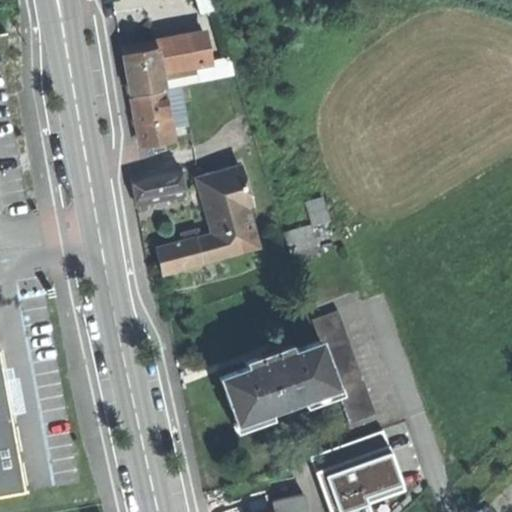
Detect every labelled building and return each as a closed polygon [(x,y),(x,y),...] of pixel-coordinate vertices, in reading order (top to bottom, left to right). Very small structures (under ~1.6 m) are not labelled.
[(138,42),(140,51),(157,48),(161,70),(195,65),(190,35),(187,16),(152,22),(155,39),(138,42)] [(205,33),(190,35),(195,65),(210,62),(205,33)] [(140,51),(124,53),(128,74),(131,91),(163,86),(161,70),(157,48),(140,51)] [(308,58),(298,62),(304,79),(314,76),(308,58)] [(164,91),(132,97),(137,120),(141,144),(173,138),(164,91)] [(241,165),(204,175),(209,194),(203,196),(213,233),(196,237),(196,238),(201,260),(257,244),(241,185),(246,183),(241,165)] [(179,167),(167,170),(172,195),(184,193),(179,167)] [(134,191),(137,202),(172,195),(167,170),(132,177),(134,191)] [(306,204),(311,222),(328,217),(323,200),(306,204)] [(330,223),(328,217),(311,222),(313,227),(330,223)] [(285,237),(292,259),(318,251),(311,229),(285,237)] [(162,271),(201,260),(196,238),(159,247),(162,271)] [(315,323),(321,339),(337,385),(351,424),(376,415),(340,314),(315,323)] [(229,398),(237,421),(337,385),(321,339),(284,353),(281,346),(256,355),(258,362),(221,375),(229,398)] [(0,497),(30,492),(17,421),(4,352),(0,352),(0,497)] [(316,469),(388,443),(382,428),(310,454),(316,469)] [(404,487),(388,443),(316,469),(331,511),(369,511),(366,501),(404,487)] [(268,507),(268,511),(308,511),(306,495),(272,501),(273,506),(268,507)]
